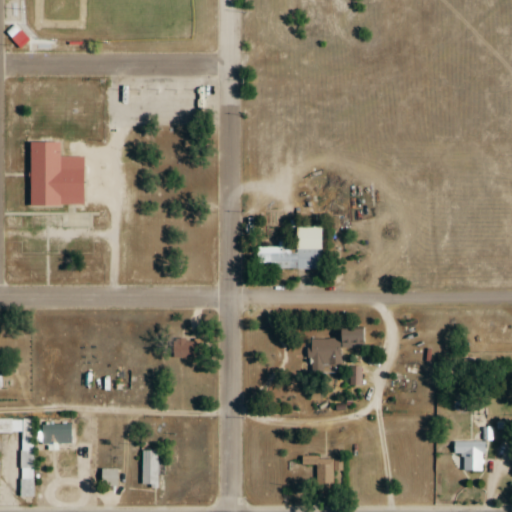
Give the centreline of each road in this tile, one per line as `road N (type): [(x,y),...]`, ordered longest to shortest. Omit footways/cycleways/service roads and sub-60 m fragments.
road 1 (residential): [(0,299),(511,297)]
road 2 (residential): [(229,511),(230,0)]
road 3 (residential): [(231,67),(0,67)]
